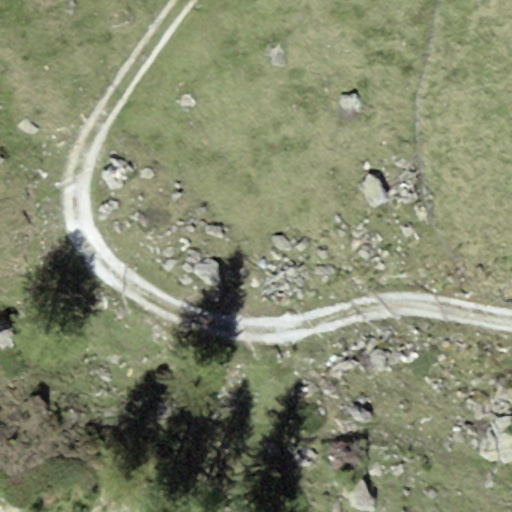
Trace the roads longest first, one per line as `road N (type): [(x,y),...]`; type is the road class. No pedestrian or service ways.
road 1 (track): [(511,334),(257,336),(84,214),(98,153)]
road 2 (track): [(197,0),(98,153)]
